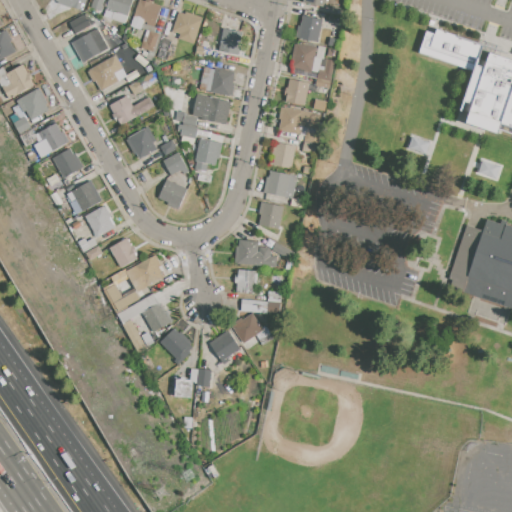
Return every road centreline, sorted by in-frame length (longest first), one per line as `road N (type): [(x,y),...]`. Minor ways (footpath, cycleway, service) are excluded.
road 1 (residential): [(205,306),(197,240),(174,238),(141,214),(20,0)]
road 2 (residential): [(197,240),(232,219),(241,199),(280,0)]
road 3 (motorway): [(102,511),(0,367)]
